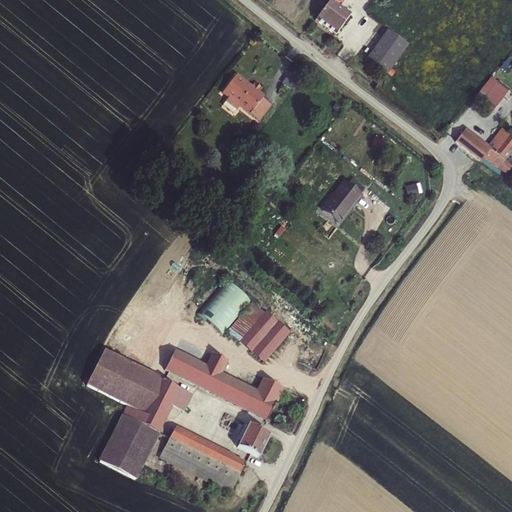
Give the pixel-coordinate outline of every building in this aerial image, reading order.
[(341,2),(342,0),(324,0),(314,15),(334,31),(350,10),(341,2)] [(382,75),(405,44),(385,29),(385,30),(396,40),(384,53),(374,44),(361,59),(382,75)] [(385,30),(374,44),(384,53),(396,40),(385,30)] [(511,60),(511,53),(509,51),(497,64),(505,69),(511,60)] [(232,69),(220,86),(224,90),(225,96),(231,101),(237,100),(256,115),(267,100),(258,93),(260,90),(255,86),(259,82),(251,76),(248,80),(232,69)] [(511,90),(495,77),(480,96),(496,108),(511,90)] [(461,126),(454,135),(479,156),(482,152),(494,162),(511,140),(511,132),(499,122),(482,143),(461,126)] [(351,185),(336,173),(314,201),(329,213),(351,185)] [(405,196),(420,194),(419,184),(404,186),(405,196)] [(220,272),(192,306),(217,326),(223,320),(244,292),(220,272)] [(289,327),(250,292),(223,320),(220,325),(259,359),(289,327)] [(169,371),(199,386),(266,420),(282,389),(262,378),(256,391),(221,373),(227,361),(213,353),(206,366),(175,350),(165,369),(169,371)] [(127,408),(146,371),(105,351),(88,385),(96,392),(127,408)] [(127,408),(123,417),(158,435),(167,439),(237,474),(244,463),(176,429),(194,395),(164,380),(146,371),(127,408)] [(199,386),(169,371),(164,380),(194,395),(199,386)] [(96,392),(88,385),(81,382),(86,384),(96,392)] [(123,417),(112,437),(148,455),(158,435),(123,417)] [(268,434),(245,423),(233,446),(256,457),(268,434)] [(148,455),(112,437),(99,462),(135,481),(148,455)] [(237,474),(167,439),(159,455),(228,490),(237,474)]
